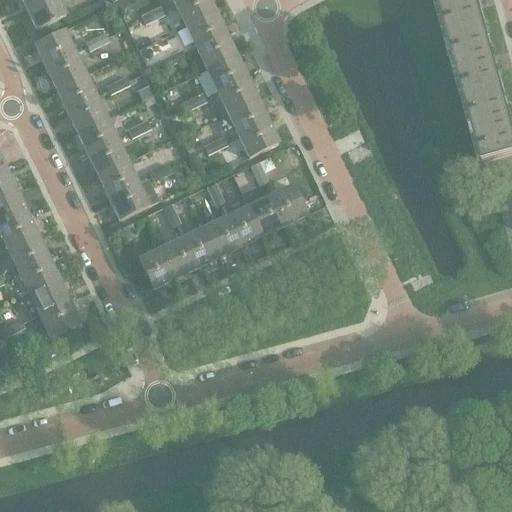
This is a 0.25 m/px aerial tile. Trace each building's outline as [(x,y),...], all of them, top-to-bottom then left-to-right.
[(20,0),(27,13),(53,0),(20,0)] [(56,0),(53,0),(27,13),(37,33),(65,19),(56,0)] [(171,0),(175,8),(192,0),(171,0)] [(206,0),(192,0),(175,8),(186,30),(215,16),(206,0)] [(436,0),(448,41),(486,30),(477,0),(436,0)] [(160,11),(150,15),(154,23),(164,19),(160,11)] [(150,15),(141,20),(144,28),(154,23),(150,15)] [(215,16),(186,30),(196,52),(225,38),(215,16)] [(486,30),(448,41),(465,104),(503,93),(486,30)] [(35,48),(46,71),(74,57),(64,34),(35,48)] [(105,37),(95,42),(99,50),(108,45),(105,37)] [(225,38),(196,52),(207,74),(236,60),(225,38)] [(95,42),(85,47),(89,55),(99,50),(95,42)] [(181,54),(171,59),(175,67),(185,62),(181,54)] [(74,57),(46,71),(56,92),(85,79),(74,57)] [(171,59),(162,64),(165,72),(175,67),(171,59)] [(236,60),(207,74),(217,96),(246,82),(236,60)] [(85,79),(56,92),(67,114),(95,100),(85,79)] [(126,81),(116,86),(120,94),(130,89),(126,81)] [(246,82),(217,96),(228,117),(257,103),(246,82)] [(116,86),(106,90),(110,98),(120,94),(116,86)] [(147,90),(138,94),(143,104),(152,100),(147,90)] [(503,93),(465,104),(483,167),(494,164),(511,159),(511,125),(510,120),(503,93)] [(202,98),(192,103),(196,111),(206,106),(202,98)] [(95,100),(67,114),(77,136),(106,122),(95,100)] [(192,103),(183,107),(187,115),(196,111),(192,103)] [(257,103),(228,117),(238,139),(267,125),(257,103)] [(106,122),(77,136),(88,158),(116,144),(106,122)] [(147,124),(137,129),(141,137),(151,132),(147,124)] [(267,125),(238,139),(249,161),(278,148),(267,125)] [(137,129),(127,134),(131,142),(141,137),(137,129)] [(223,141),(213,146),(217,154),(227,149),(223,141)] [(116,144),(88,158),(98,180),(127,166),(116,144)] [(213,146),(204,151),(207,159),(217,154),(213,146)] [(511,159),(494,164),(497,176),(511,172),(511,159)] [(127,166),(98,180),(109,201),(138,188),(127,166)] [(259,166),(251,170),(255,179),(263,176),(259,166)] [(168,168),(158,173),(162,181),(172,176),(168,168)] [(511,172),(497,176),(500,188),(511,184),(511,172)] [(158,173),(148,178),(152,186),(162,181),(158,173)] [(6,174),(0,177),(0,203),(16,196),(6,174)] [(263,176),(255,179),(260,189),(268,185),(263,176)] [(147,183),(138,188),(109,201),(120,224),(157,206),(147,183)] [(511,184),(500,188),(504,200),(511,197),(511,184)] [(215,187),(207,191),(211,201),(219,197),(215,187)] [(292,189),(270,200),(284,229),(306,218),(292,189)] [(0,230),(27,218),(16,196),(0,203),(0,230)] [(219,197),(211,201),(216,210),(224,207),(219,197)] [(270,200),(248,211),(262,239),(284,229),(270,200)] [(171,208),(163,212),(168,221),(176,218),(171,208)] [(248,211),(226,221),(240,250),(262,239),(248,211)] [(27,218),(0,230),(0,236),(8,254),(37,240),(27,218)] [(176,218),(168,221),(173,231),(181,227),(176,218)] [(226,221),(204,232),(218,261),(240,250),(226,221)] [(131,227),(123,231),(129,243),(137,239),(131,227)] [(204,232),(183,242),(196,271),(218,261),(204,232)] [(37,240),(8,254),(19,275),(48,262),(37,240)] [(183,242),(161,252),(175,282),(196,271),(183,242)] [(175,282),(161,252),(139,263),(153,292),(175,282)] [(48,262),(19,275),(29,297),(58,283),(48,262)] [(29,297),(22,301),(32,323),(40,319),(68,305),(58,283),(29,297)] [(68,305),(40,319),(50,342),(79,328),(68,305)] [(21,323),(12,328),(15,336),(25,331),(21,323)] [(12,328),(2,332),(6,340),(15,336),(12,328)]
